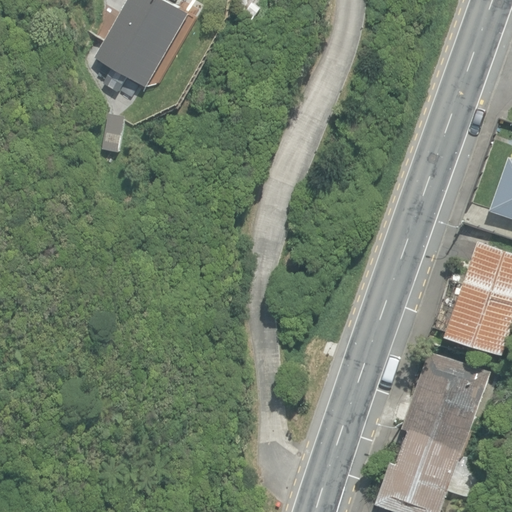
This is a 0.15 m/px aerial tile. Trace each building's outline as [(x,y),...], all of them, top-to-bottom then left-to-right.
[(128,0),(97,55),(148,85),(190,13),(167,0),(128,0)] [(105,90),(112,77),(98,70),(92,83),(105,90)] [(493,208),(511,214),(511,154),(493,208)] [(449,335),(504,354),(511,329),(511,248),(482,238),(449,335)] [(381,501),(413,511),(444,511),(452,489),(469,495),(475,476),(469,468),(460,465),(493,371),(433,350),(407,425),(413,428),(401,462),(395,459),(381,501)]
